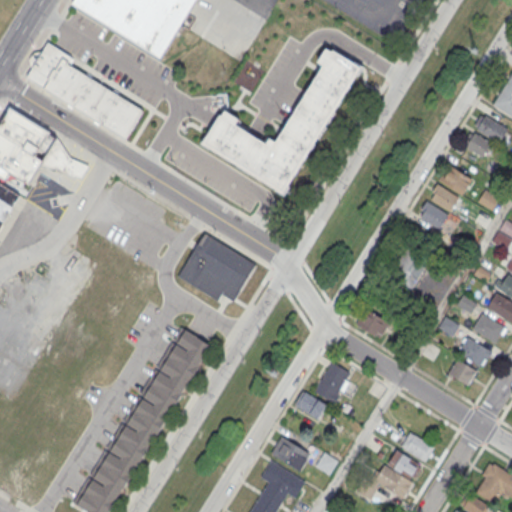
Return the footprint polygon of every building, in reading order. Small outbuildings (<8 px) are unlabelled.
[(72,3),(73,0),(195,0),(161,57),(72,3)] [(27,77),(126,139),(144,110),(68,63),(72,57),(49,42),(27,77)] [(327,47),(360,67),(284,193),(203,142),(224,109),(240,118),(236,124),(267,143),(270,138),(276,142),(323,65),(318,61),(327,47)] [(511,69),(511,114),(492,102),(511,69)] [(10,107),(0,123),(0,228),(20,194),(8,187),(15,175),(29,183),(41,163),(57,173),(82,177),(89,165),(70,157),(58,136),(10,107)] [(484,112),(508,126),(498,141),(475,127),(484,112)] [(474,130),(490,140),(481,155),(464,144),(474,130)] [(471,176),(461,192),(437,177),(447,161),(471,176)] [(460,197),(437,183),(428,198),(451,211),(460,197)] [(478,201),(492,210),(499,199),(484,190),(478,201)] [(448,215),(427,200),(417,214),(439,229),(448,215)] [(511,225),(503,222),(496,242),(507,247),(511,236),(511,225)] [(204,232),(177,275),(218,300),(222,294),(234,301),(255,267),(256,264),(204,232)] [(431,264),(414,246),(390,269),(407,287),(431,264)] [(493,283),(511,294),(511,274),(507,271),(502,278),(497,276),(493,283)] [(495,290),(511,300),(511,319),(511,321),(486,305),(495,290)] [(481,310),(504,324),(494,340),(472,327),(481,310)] [(390,321),(369,311),(361,328),(382,338),(390,321)] [(89,511),(73,502),(181,327),(211,345),(107,511),(89,511)] [(492,351),(467,336),(457,353),(482,368),(492,351)] [(456,356),(476,368),(467,383),(447,370),(456,356)] [(333,403),(350,374),(330,363),(314,393),(333,403)] [(319,422),(328,406),(302,391),(293,407),(319,422)] [(433,445),(410,429),(400,444),(425,459),(433,445)] [(310,451),(281,434),(271,451),(300,469),(310,451)] [(358,493),(374,500),(380,488),(404,499),(420,463),(394,452),(387,469),(372,462),(358,493)] [(318,467),(329,473),(336,463),(325,456),(318,467)] [(304,479),(270,459),(260,475),(268,479),(247,511),(274,511),(287,491),(294,495),(304,479)] [(493,461),(511,473),(511,498),(500,491),(494,501),(475,490),(485,475),(481,473),(488,461),(492,463),(493,461)] [(483,511),(488,505),(468,492),(459,505),(469,511),(483,511)] [(378,511),(360,502),(355,511),(378,511)]
